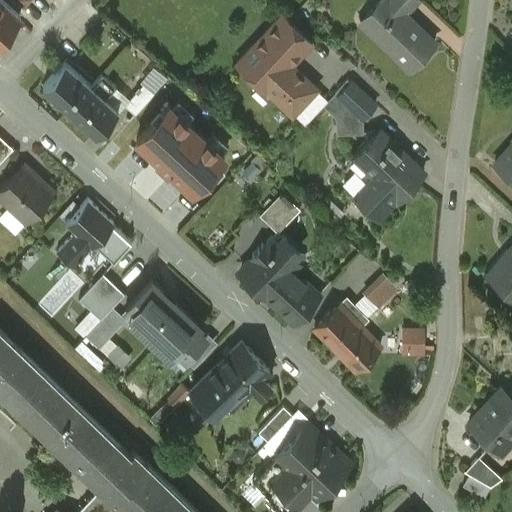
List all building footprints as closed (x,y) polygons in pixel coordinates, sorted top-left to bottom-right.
[(0,0),(0,34),(18,15),(2,0),(0,0)] [(434,40),(404,11),(408,7),(400,0),(377,0),(374,4),(380,10),(367,22),(386,42),(384,43),(408,67),(434,40)] [(281,13),(262,34),(256,34),(256,40),(237,60),(244,67),(244,75),(251,81),(259,81),(263,76),(275,87),(294,67),(289,62),(310,40),(281,13)] [(90,84),(65,60),(42,84),(68,108),(90,84)] [(275,87),(271,92),(291,111),(315,86),(294,67),(275,87)] [(115,85),(101,72),(90,84),(104,97),(115,85)] [(374,103),(349,80),(338,92),(363,115),(374,103)] [(90,84),(68,108),(95,132),(116,108),(104,97),(90,84)] [(422,169),(378,127),(354,152),(380,177),(360,198),(377,214),(394,196),(396,198),(422,169)] [(170,156),(144,133),(122,157),(148,180),(170,156)] [(0,135),(0,159),(12,146),(0,135)] [(511,144),(495,162),(511,177),(511,144)] [(170,156),(148,180),(175,204),(196,180),(170,156)] [(53,189),(23,161),(0,185),(0,197),(25,220),(53,189)] [(260,213),(278,231),(302,207),(284,189),(260,213)] [(86,197),(65,221),(75,230),(56,250),(73,265),(91,244),(91,245),(113,221),(86,197)] [(298,250),(277,230),(263,244),(285,264),(298,250)] [(53,246),(40,234),(26,250),(39,262),(53,246)] [(285,264),(263,244),(239,270),(294,320),(318,294),(285,264)] [(511,244),(510,247),(509,247),(487,272),(511,295),(511,244)] [(364,290),(381,305),(399,285),(383,270),(364,290)] [(197,323),(151,280),(122,310),(169,353),(178,343),(187,351),(203,334),(195,326),(197,323)] [(355,286),(313,326),(353,367),(380,342),(361,323),(376,308),(355,286)] [(121,320),(113,312),(99,327),(107,335),(121,320)] [(425,353),(426,325),(403,324),(403,353),(425,353)] [(0,387),(100,484),(113,496),(116,493),(135,511),(134,511),(196,511),(132,449),(128,453),(0,329),(0,387)] [(187,351),(183,356),(193,365),(216,340),(206,331),(187,351)] [(241,339),(190,388),(204,403),(219,389),(232,403),(242,393),(243,393),(252,383),(260,391),(269,382),(261,375),(268,368),(241,339)] [(181,381),(167,396),(175,404),(190,390),(181,381)] [(511,437),(511,396),(500,385),(467,421),(500,451),(511,437)] [(336,450),(306,421),(273,455),(285,465),(273,478),(295,498),(306,486),(316,495),(343,467),(345,467),(349,463),(349,460),(338,450),(336,450)] [(501,476),(477,454),(464,469),(469,473),(490,484),(501,476)] [(490,484),(469,473),(463,484),(483,496),(490,484)] [(295,498),(273,478),(262,489),(284,510),(295,498)] [(52,511),(134,511),(135,511),(116,493),(113,496),(100,484),(87,497),(83,494),(77,501),(81,505),(73,511),(61,511),(57,507),(52,511)]
